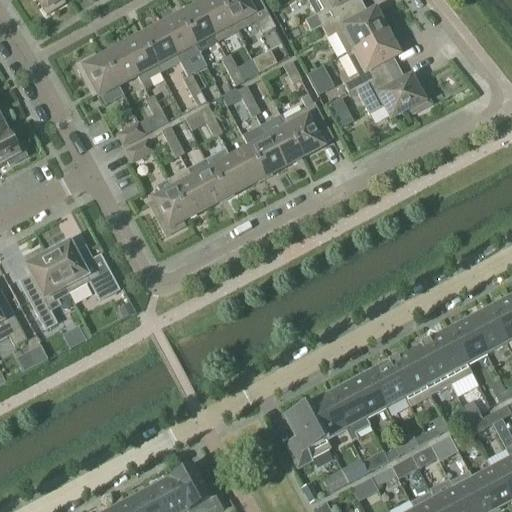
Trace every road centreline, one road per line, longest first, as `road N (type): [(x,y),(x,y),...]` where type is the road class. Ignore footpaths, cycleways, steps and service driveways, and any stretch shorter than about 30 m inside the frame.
road 1 (residential): [(511,256),(36,511)]
road 2 (residential): [(88,174),(145,280),(162,286),(511,103)]
road 3 (residential): [(27,63),(145,0)]
road 4 (residential): [(511,100),(428,0)]
road 5 (residential): [(27,63),(88,174)]
